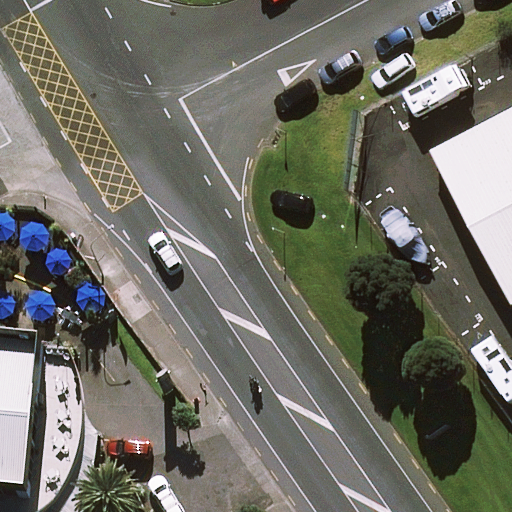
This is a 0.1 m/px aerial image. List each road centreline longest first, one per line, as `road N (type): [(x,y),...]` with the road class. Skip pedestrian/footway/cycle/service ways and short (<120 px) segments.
road 1 (tertiary): [(375,511),(125,131)]
road 2 (unclassified): [(125,131),(378,0)]
road 3 (tertiary): [(125,131),(49,0)]
road 4 (unclassified): [(0,158),(125,131)]
